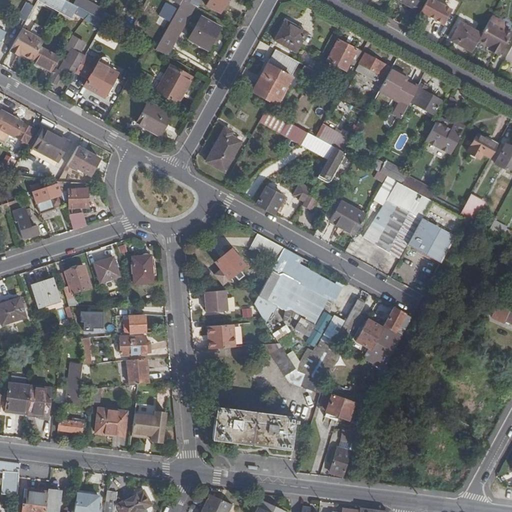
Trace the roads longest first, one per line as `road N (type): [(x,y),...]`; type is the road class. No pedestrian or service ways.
road 1 (residential): [(186,474),(171,229)]
road 2 (tertiary): [(186,474),(404,502)]
road 3 (residential): [(212,195),(403,297)]
road 4 (residential): [(328,0),(511,102)]
road 5 (residential): [(173,173),(268,0)]
road 6 (tertiary): [(0,450),(186,474)]
road 7 (residential): [(0,78),(135,154)]
road 8 (residential): [(0,267),(138,223)]
